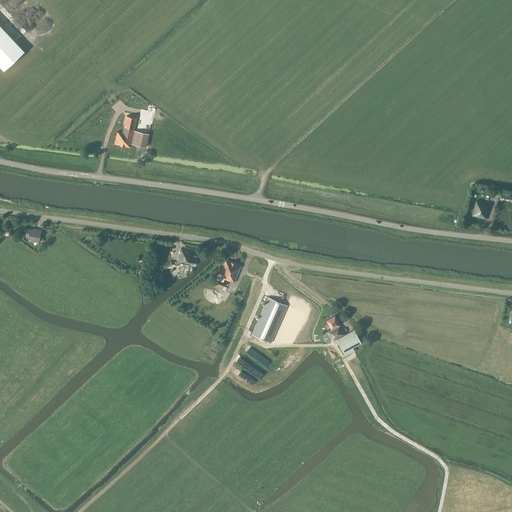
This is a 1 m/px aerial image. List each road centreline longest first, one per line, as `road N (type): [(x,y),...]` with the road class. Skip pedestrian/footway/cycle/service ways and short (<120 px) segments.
road 1 (unclassified): [(511,293),(308,267),(214,240),(0,211)]
road 2 (tertiary): [(511,241),(0,162)]
road 3 (track): [(439,511),(446,468),(377,419),(334,345),(268,346),(243,336)]
road 4 (track): [(440,12),(265,175)]
